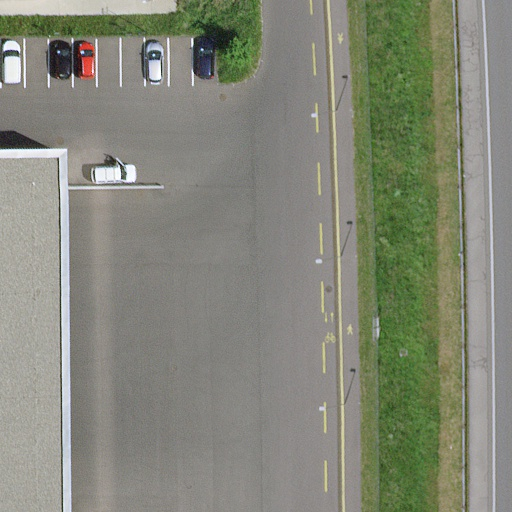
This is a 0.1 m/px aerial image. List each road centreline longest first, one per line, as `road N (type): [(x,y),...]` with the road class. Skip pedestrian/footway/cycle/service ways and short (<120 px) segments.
road 1 (unclassified): [(295,511),(284,0)]
road 2 (motorway): [(501,0),(511,388)]
